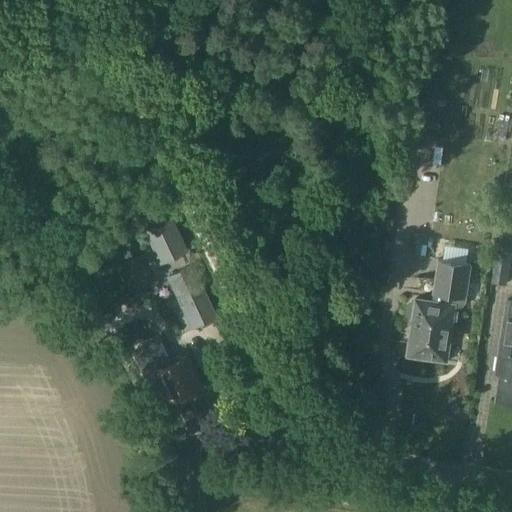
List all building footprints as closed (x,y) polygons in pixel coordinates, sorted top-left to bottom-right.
[(404,193),(415,196),(420,178),(409,175),(404,193)] [(183,251),(168,219),(146,229),(161,261),(183,251)] [(494,280),(511,279),(511,257),(494,258),(494,280)] [(454,305),(457,306),(462,303),(464,299),(469,265),(432,259),(426,300),(414,299),(414,302),(411,301),(408,304),(406,314),(409,316),(412,317),(406,356),(446,361),(454,305)] [(214,316),(190,265),(168,276),(177,295),(175,296),(176,297),(178,296),(181,304),(179,304),(180,306),(182,305),(192,326),(214,316)] [(506,353),(511,354),(511,298),(504,297),(497,342),(500,342),(496,372),(503,373),(506,353)] [(511,354),(506,353),(503,373),(499,399),(511,401),(511,354)] [(195,375),(185,355),(155,370),(163,386),(168,384),(175,397),(195,387),(190,377),(195,375)]
